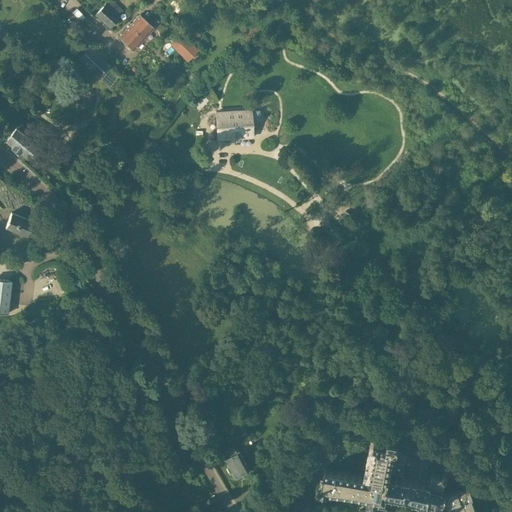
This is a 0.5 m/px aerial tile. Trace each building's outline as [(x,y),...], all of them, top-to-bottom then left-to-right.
[(121,9),(113,1),(108,6),(106,4),(95,15),(109,28),(119,17),(117,14),(121,9)] [(76,27),(86,18),(77,8),(67,17),(68,19),(72,23),(76,27)] [(173,22),(181,13),(175,8),(167,17),(173,22)] [(119,37),(126,43),(136,32),(138,33),(141,30),(139,29),(146,21),(139,15),(119,37)] [(136,32),(126,43),(134,50),(154,28),(151,25),(146,21),(139,29),(141,30),(138,33),(136,32)] [(181,33),(174,40),(183,48),(178,53),(188,62),(199,50),(181,33)] [(90,46),(78,58),(98,77),(109,64),(90,46)] [(252,110),(252,109),(215,112),(217,140),(231,139),(231,140),(240,139),(240,138),(254,137),(253,120),(260,120),(259,109),(252,110)] [(16,127),(6,140),(12,145),(11,146),(19,153),(21,151),(27,157),(29,155),(33,158),(38,151),(34,148),(37,144),(16,127)] [(167,154),(155,140),(147,152),(157,164),(167,154)] [(12,212),(5,228),(27,236),(33,233),(42,237),(45,229),(36,226),(33,220),(12,212)] [(0,313),(7,314),(11,281),(11,280),(0,279),(0,313)] [(317,485),(317,487),(318,490),(321,490),(321,492),(328,493),(328,491),(335,493),(368,499),(366,510),(359,509),(358,511),(391,511),(393,508),(387,507),(380,505),(381,501),(386,502),(387,497),(427,505),(425,511),(439,511),(441,503),(446,500),(448,508),(454,506),(456,509),(458,508),(459,511),(476,511),(472,499),(473,498),(469,486),(457,490),(457,489),(447,493),(443,488),(445,478),(449,477),(449,474),(447,472),(445,471),(444,474),(434,472),(432,483),(391,475),(392,469),(403,471),(407,451),(399,449),(399,446),(397,446),(398,442),(388,440),(388,445),(374,443),(368,476),(326,468),(323,483),(320,483),(317,485)] [(235,447),(224,453),(226,457),(225,458),(236,478),(250,470),(239,450),(238,451),(235,447)]
